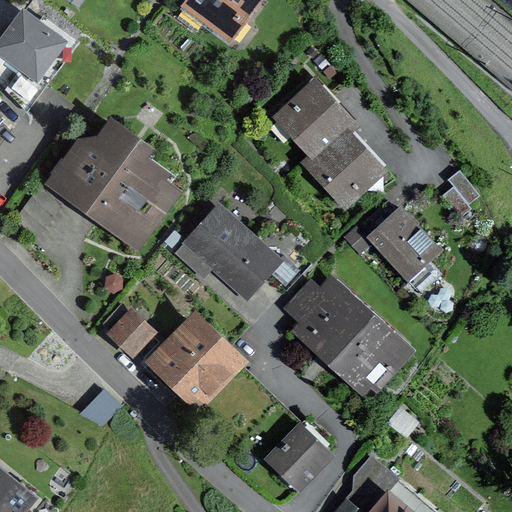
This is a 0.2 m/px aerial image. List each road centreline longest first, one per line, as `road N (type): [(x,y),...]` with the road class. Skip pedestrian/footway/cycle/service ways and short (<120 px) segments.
road 1 (residential): [(0,257),(262,511)]
road 2 (residential): [(383,0),(511,133)]
